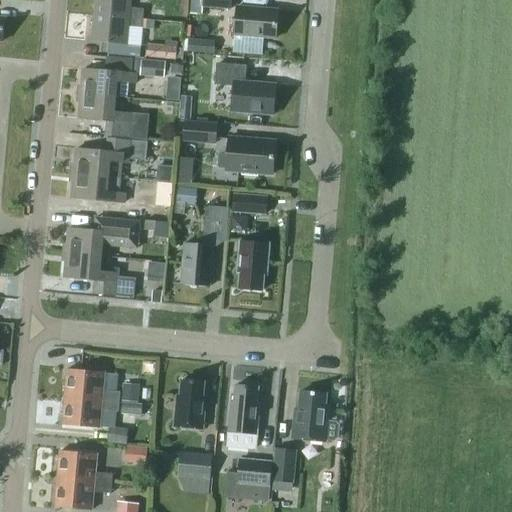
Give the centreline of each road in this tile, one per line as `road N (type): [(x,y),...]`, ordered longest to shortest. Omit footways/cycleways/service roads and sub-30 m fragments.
road 1 (residential): [(31,335),(306,347),(315,331),(330,163),(317,135),(325,0)]
road 2 (residential): [(40,228),(53,72)]
road 3 (residential): [(18,456),(31,335)]
